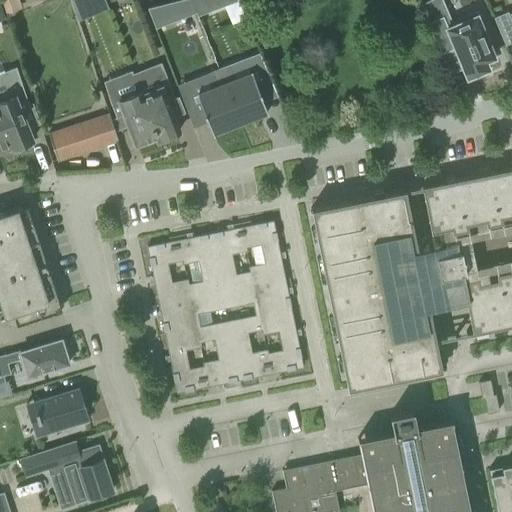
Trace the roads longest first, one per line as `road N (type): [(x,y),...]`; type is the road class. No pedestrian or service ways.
road 1 (residential): [(511,106),(167,179),(70,185)]
road 2 (residential): [(174,475),(335,443),(324,389),(133,431)]
road 3 (residential): [(70,185),(133,431)]
road 4 (residential): [(511,351),(451,363),(465,439),(511,429)]
